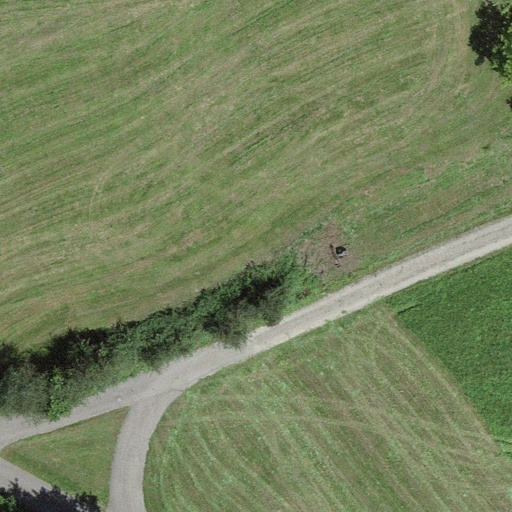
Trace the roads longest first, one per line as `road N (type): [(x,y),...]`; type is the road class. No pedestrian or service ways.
road 1 (residential): [(511,229),(161,380)]
road 2 (residential): [(161,380),(0,434)]
road 3 (residential): [(133,511),(131,454),(161,380)]
